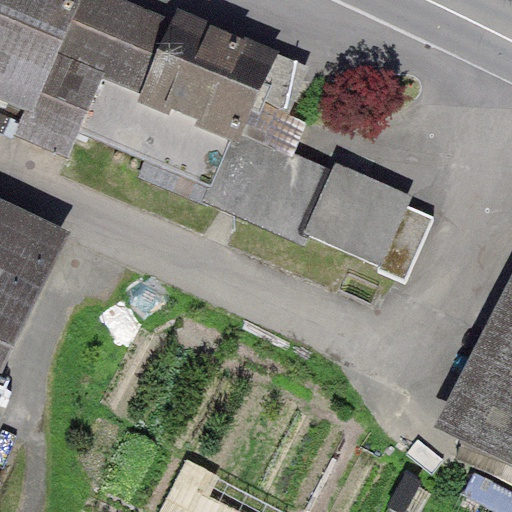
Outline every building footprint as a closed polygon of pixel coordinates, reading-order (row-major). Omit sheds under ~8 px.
[(0,0),(0,103),(32,117),(57,62),(83,0),(0,0)] [(165,28),(100,0),(83,0),(57,62),(101,81),(135,96),(165,28)] [(292,118),(307,79),(181,28),(150,102),(243,136),(258,103),(292,118)] [(23,138),(72,159),(81,132),(101,81),(57,62),(32,117),(23,138)] [(211,208),(214,204),(243,136),(150,102),(135,96),(101,81),(81,132),(149,162),(142,179),(211,208)] [(307,245),(310,238),(336,176),(243,136),(214,204),(307,245)] [(383,269),(409,208),(336,176),(310,238),(383,269)] [(381,273),(409,285),(437,221),(409,208),(383,269),(381,273)] [(0,376),(55,259),(0,233),(0,376)] [(511,474),(511,353),(463,449),(511,474)]
